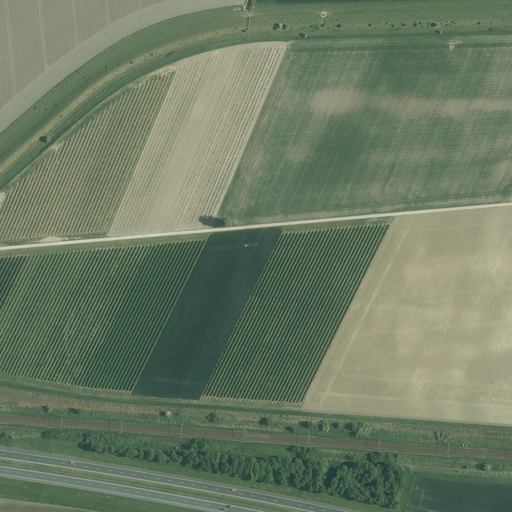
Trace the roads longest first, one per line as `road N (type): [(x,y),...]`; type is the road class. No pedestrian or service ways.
road 1 (unclassified): [(0,247),(511,203)]
road 2 (motorway): [(330,511),(0,453)]
road 3 (motorway): [(0,469),(242,511)]
